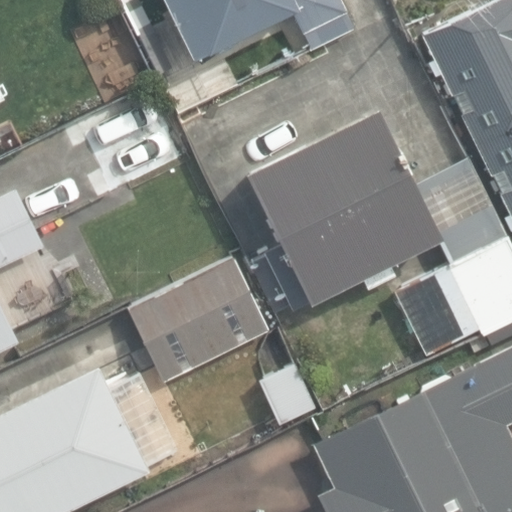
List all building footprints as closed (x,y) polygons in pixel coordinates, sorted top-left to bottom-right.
[(164,0),(192,57),(295,7),(291,0),(164,0)] [(305,48),(350,25),(337,0),(324,0),(290,18),(305,48)] [(511,0),(481,0),(420,30),(511,218),(511,0)] [(79,132),(108,193),(185,156),(156,95),(79,132)] [(292,308),(441,233),(377,104),(245,170),(280,241),(265,248),(267,252),(250,260),(275,311),(290,303),(292,308)] [(0,192),(0,347),(22,336),(0,290),(0,262),(22,251),(26,258),(43,250),(12,187),(0,192)] [(483,333),(511,319),(511,245),(507,234),(394,289),(425,352),(479,325),(483,333)] [(126,305),(163,379),(273,325),(237,250),(126,305)] [(317,492),(326,511),(504,511),(511,508),(511,432),(507,422),(511,418),(511,343),(315,440),(336,483),(317,492)] [(259,377),(280,421),(315,404),(295,360),(259,377)] [(0,410),(0,511),(56,511),(149,467),(97,363),(0,410)]
